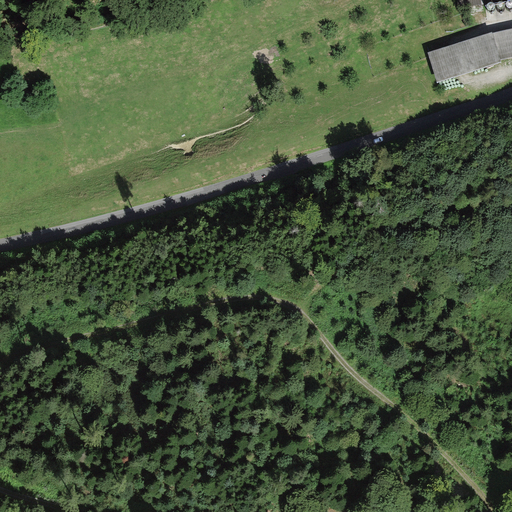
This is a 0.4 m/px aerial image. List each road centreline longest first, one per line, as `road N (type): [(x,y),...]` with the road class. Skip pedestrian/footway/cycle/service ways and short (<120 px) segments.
road 1 (track): [(0,358),(222,298),(273,298),(309,319),(495,511)]
road 2 (tertiary): [(0,244),(511,93)]
